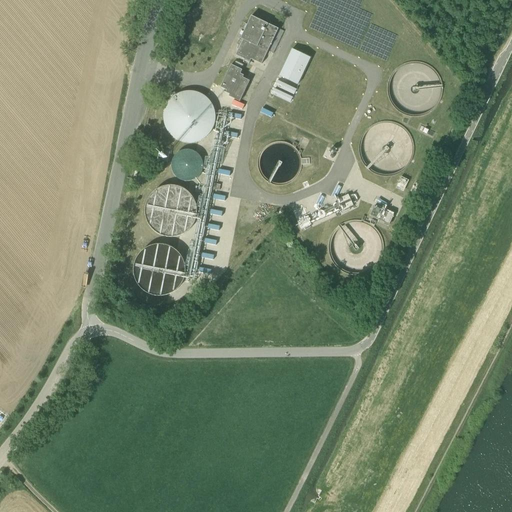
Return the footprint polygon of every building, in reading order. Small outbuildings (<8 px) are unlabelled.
[(244,38),(236,54),(250,61),(252,58),(262,63),(278,29),(251,15),(241,37),(244,38)] [(311,57),(292,48),(280,76),(298,84),(311,57)] [(243,77),(243,76),(241,75),(243,70),(232,65),(222,87),(228,90),(227,93),(231,94),(230,96),(241,101),(251,81),(243,77)] [(296,90),(277,81),(275,87),(293,96),(296,90)] [(292,98),(274,89),(271,95),(289,104),(292,98)]
